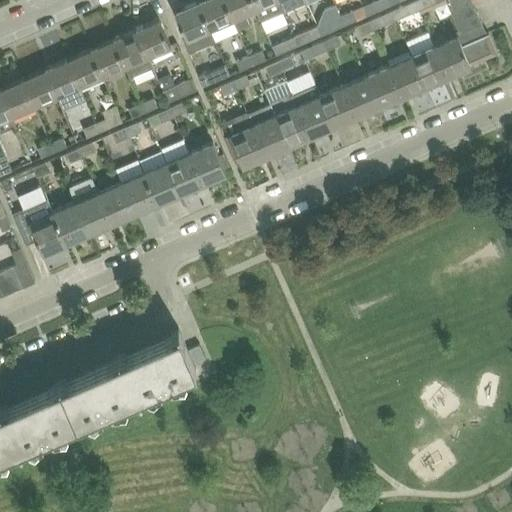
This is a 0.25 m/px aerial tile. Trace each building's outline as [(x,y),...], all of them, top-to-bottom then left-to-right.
[(224,0),(198,0),(197,1),(215,42),(238,32),(224,0)] [(254,6),(251,0),(224,0),(238,32),(252,26),(245,10),(254,6)] [(284,11),(278,0),(251,0),(254,6),(261,21),(284,11)] [(306,1),(305,0),(278,0),(284,11),(306,1)] [(389,4),(387,0),(374,0),(363,5),(367,14),(389,4)] [(418,8),(415,0),(403,5),(407,13),(418,8)] [(446,1),(445,0),(415,0),(418,8),(422,7),(424,11),(446,1)] [(472,0),(445,0),(446,1),(450,10),(472,0)] [(477,11),(472,0),(450,10),(455,21),(477,11)] [(215,42),(197,1),(175,10),(186,36),(182,38),(189,53),(205,46),(215,42)] [(330,19),(316,25),(320,34),(344,24),(340,15),(335,3),(325,7),(330,19)] [(352,10),(340,15),(344,24),(356,19),(352,10)] [(482,22),(477,11),(455,21),(460,31),(482,22)] [(386,22),(382,14),(369,20),(372,28),(386,22)] [(159,17),(135,28),(152,66),(154,65),(149,53),(171,44),(159,17)] [(369,20),(357,25),(361,33),(372,28),(369,20)] [(486,32),(482,22),(460,31),(457,33),(462,43),(486,32)] [(298,44),(320,34),(316,25),(294,34),(298,44)] [(152,66),(135,28),(112,38),(124,64),(126,63),(131,75),(152,66)] [(471,63),(491,55),(494,46),(488,33),(489,32),(488,31),(486,32),(462,43),(457,33),(433,43),(447,75),(471,64),(471,63)] [(340,42),(336,33),(323,39),(327,48),(340,42)] [(277,53),(298,44),(294,34),(273,44),(277,53)] [(124,64),(112,38),(89,48),(101,74),(124,64)] [(327,48),(323,39),(312,44),(315,53),(327,48)] [(447,75),(433,43),(410,53),(424,85),(447,75)] [(101,74),(89,48),(67,58),(78,84),(101,74)] [(265,58),(261,49),(249,54),(248,54),(252,64),(265,58)] [(295,62),(291,53),(278,59),(281,68),(295,62)] [(424,85),(410,53),(388,63),(402,95),(424,85)] [(252,64),(248,54),(236,60),(239,69),(252,64)] [(78,84),(67,58),(44,68),(55,94),(78,84)] [(281,68),(278,59),(265,64),(269,73),(281,68)] [(197,75),(202,86),(229,74),(224,63),(197,75)] [(402,95),(388,63),(365,73),(379,105),(402,95)] [(55,94),(44,68),(21,78),(32,104),(55,94)] [(379,105),(365,73),(342,83),(356,115),(379,105)] [(235,88),(248,82),(245,74),(232,79),(235,88)] [(32,104),(21,78),(0,86),(0,90),(10,114),(12,114),(12,113),(32,104)] [(193,78),(186,82),(164,91),(168,100),(197,87),(193,78)] [(224,93),(235,88),(232,79),(220,84),(223,93),(224,93)] [(319,92),(320,92),(316,83),(294,93),(293,90),(292,91),(311,135),(334,125),(319,92)] [(356,115),(342,83),(320,93),(320,92),(319,92),(334,125),(356,115)] [(0,138),(0,130),(16,124),(12,114),(10,114),(0,90),(0,173),(13,168),(0,138)] [(311,135),(292,91),(270,100),(271,102),(269,103),(288,145),(311,135)] [(157,105),(153,96),(140,102),(144,111),(157,105)] [(186,109),(182,100),(169,106),(173,115),(186,109)] [(144,111),(140,102),(128,107),(132,116),(144,111)] [(288,145),(269,103),(249,112),(248,110),(245,111),(264,155),(288,145)] [(121,120),(114,104),(104,109),(107,116),(95,121),(99,130),(121,120)] [(173,115),(169,106),(157,111),(161,120),(173,115)] [(264,155),(245,111),(234,116),(239,129),(229,134),(242,165),(264,155)] [(140,129),(136,120),(123,126),(127,135),(140,129)] [(99,130),(95,121),(83,127),(87,136),(99,130)] [(127,135),(123,126),(111,131),(115,140),(127,135)] [(66,145),(62,136),(49,141),(53,150),(66,145)] [(212,139),(188,150),(202,182),(226,171),(212,139)] [(53,150),(49,141),(37,146),(41,155),(53,150)] [(95,149),(91,141),(78,146),(82,155),(95,149)] [(82,155),(78,146),(66,151),(70,160),(82,155)] [(202,182),(188,150),(166,160),(179,192),(202,182)] [(46,160),(33,166),(37,175),(50,169),(46,160)] [(179,192),(166,160),(142,170),(156,202),(179,192)] [(156,202),(142,170),(120,180),(134,211),(156,202)] [(111,222),(92,179),(70,189),(74,200),(88,232),(111,222)] [(120,180),(97,190),(111,222),(134,211),(120,180)] [(66,241),(46,197),(24,206),(12,212),(26,243),(37,238),(43,251),(66,241)] [(74,200),(52,210),(66,241),(88,232),(74,200)] [(10,225),(5,213),(0,215),(0,224),(2,229),(10,225)] [(20,246),(11,250),(16,262),(25,258),(20,246)] [(35,281),(25,258),(16,262),(13,263),(23,286),(35,281)] [(23,286),(13,263),(3,268),(13,290),(23,286)] [(13,290),(3,268),(0,269),(0,291),(2,295),(13,290)] [(120,357),(135,392),(195,367),(196,367),(179,327),(178,327),(178,328),(177,328),(179,332),(120,357)] [(135,392),(120,357),(61,383),(76,418),(135,392)] [(76,418),(61,383),(1,409),(17,444),(76,418)] [(0,451),(17,444),(1,409),(0,409),(0,451)]
